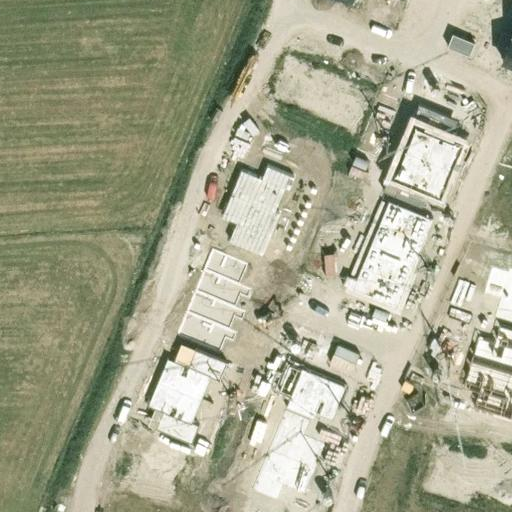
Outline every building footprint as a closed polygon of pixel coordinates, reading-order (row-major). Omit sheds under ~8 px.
[(511,32),(503,28),(497,42),(508,46),(503,59),(511,62),(511,32)] [(453,32),(447,45),(470,54),(475,41),(453,32)] [(286,53),(268,98),(282,104),(279,111),(289,115),(310,63),(286,53)] [(310,63),(289,115),(298,119),(301,111),(314,117),(332,72),(310,63)] [(332,72),(314,117),(327,122),(325,127),(334,130),(354,82),(332,72)] [(354,82),(334,130),(356,140),(377,91),(354,82)] [(415,124),(406,146),(450,164),(452,160),(456,161),(462,147),(458,145),(460,140),(441,133),(449,114),(419,102),(411,122),(415,124)] [(391,170),(383,189),(416,202),(424,184),(439,190),(450,164),(406,146),(395,172),(391,170)] [(241,167),(231,191),(280,211),(281,210),(276,208),(285,186),(290,188),(296,174),(267,162),(262,175),(241,167)] [(231,191),(221,215),(236,221),(228,239),(263,254),(280,211),(231,191)] [(389,198),(379,220),(424,238),(433,216),(389,198)] [(379,220),(370,242),(415,260),(424,238),(379,220)] [(370,242),(361,264),(405,282),(415,260),(370,242)] [(212,248),(203,269),(252,289),(252,288),(241,283),(249,263),(212,248)] [(347,272),(343,282),(396,305),(405,282),(361,264),(356,276),(347,272)] [(491,265),(483,292),(499,297),(494,316),(511,321),(511,267),(509,266),(508,270),(491,265)] [(203,269),(195,290),(246,311),(247,310),(236,306),(241,295),(248,298),(252,289),(203,269)] [(195,290),(186,311),(238,332),(238,331),(231,328),(235,318),(242,321),(246,311),(195,290)] [(186,311),(176,335),(220,353),(226,339),(234,342),(238,332),(186,311)] [(478,334),(471,359),(511,371),(511,326),(499,322),(494,339),(478,334)] [(168,355),(158,379),(202,397),(211,375),(220,378),(227,360),(195,347),(188,363),(168,355)] [(511,371),(471,359),(463,386),(478,390),(474,405),(511,417),(511,415),(511,392),(511,393),(511,388),(511,371)] [(290,362),(280,387),(291,392),(286,404),(314,416),(317,410),(333,417),(337,405),(340,407),(348,387),(345,386),(347,383),(302,364),(301,366),(290,362)] [(158,379),(148,403),(163,409),(156,426),(192,441),(199,423),(193,420),(202,397),(158,379)] [(284,408),(268,448),(316,468),(326,442),(305,433),(311,419),(284,408)] [(427,475),(422,491),(457,501),(460,490),(468,492),(481,450),(455,442),(452,450),(432,443),(423,474),(427,475)] [(136,452),(124,482),(168,500),(176,482),(191,488),(202,460),(167,446),(160,462),(136,452)] [(511,452),(492,446),(480,487),(496,492),(495,496),(511,501),(511,452)] [(268,448),(251,489),(277,500),(283,485),(305,494),(316,468),(268,448)]
